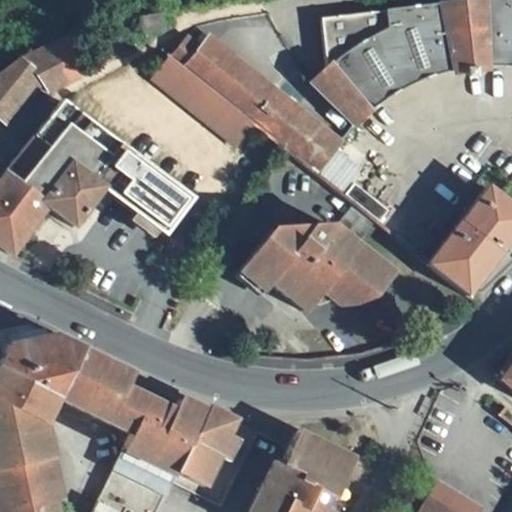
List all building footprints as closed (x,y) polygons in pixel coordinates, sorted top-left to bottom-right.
[(511,0),(487,0),(488,5),(437,11),(435,4),(384,10),(384,12),(320,20),(326,67),(309,82),(354,126),(377,104),(386,99),(403,88),(422,80),(452,71),(488,67),(501,66),(511,67),(511,0)] [(488,5),(487,0),(469,0),(435,4),(437,11),(488,5)] [(142,34),(163,29),(160,14),(138,18),(142,34)] [(50,95),(79,78),(67,37),(20,58),(39,75),(43,82),(50,95)] [(314,174),(340,142),(208,37),(201,46),(187,37),(169,58),(252,124),(314,174)] [(168,57),(152,77),(236,144),(252,124),(169,58),(168,57)] [(39,75),(20,58),(0,73),(0,120),(8,127),(43,82),(39,75)] [(62,100),(0,177),(0,248),(10,255),(45,206),(72,227),(100,189),(163,235),(191,198),(156,172),(62,100)] [(377,219),(385,210),(352,184),(345,194),(377,219)] [(465,296),(511,236),(511,207),(485,187),(425,265),(465,296)] [(373,295),(390,273),(355,245),(368,230),(374,222),(353,206),(334,229),(331,226),(270,230),(235,273),(260,292),(267,283),(302,311),(318,292),(335,305),(350,304),(364,288),(373,295)] [(128,437),(114,466),(165,491),(169,483),(196,496),(225,435),(232,421),(204,407),(203,410),(178,398),(172,411),(124,387),(131,374),(78,349),(52,336),(7,345),(0,360),(0,403),(5,405),(42,424),(54,400),(128,437)] [(511,361),(498,380),(511,391),(511,361)] [(0,511),(53,511),(51,501),(58,499),(42,424),(5,405),(0,411),(0,511)] [(511,411),(507,408),(498,418),(511,429),(511,411)] [(271,459),(244,511),(327,511),(320,508),(326,496),(331,498),(351,458),(296,430),(280,464),(271,459)] [(220,508),(250,447),(225,435),(196,496),(220,508)] [(114,466),(99,497),(130,511),(154,511),(165,491),(114,466)] [(441,481),(436,490),(470,510),(475,502),(441,481)] [(436,490),(420,511),(468,511),(470,510),(436,490)] [(130,511),(99,497),(91,511),(130,511)]
